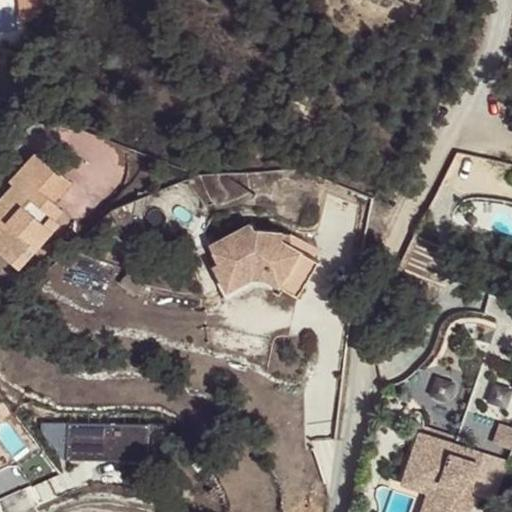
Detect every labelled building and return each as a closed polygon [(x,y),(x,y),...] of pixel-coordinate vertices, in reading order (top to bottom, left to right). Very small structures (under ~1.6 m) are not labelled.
[(37,4),(36,0),(19,0),(21,22),(31,21),(37,4)] [(0,227),(0,246),(22,267),(60,224),(55,219),(51,216),(60,206),(54,200),(71,181),(38,152),(13,179),(17,182),(36,200),(29,207),(23,202),(0,227)] [(399,201),(411,178),(389,167),(377,190),(399,201)] [(0,200),(0,227),(23,202),(29,207),(36,200),(17,182),(0,200)] [(65,210),(60,206),(51,216),(55,219),(65,210)] [(321,262),(285,240),(279,239),(280,232),(256,229),(252,222),(211,244),(221,262),(216,264),(230,290),(255,276),(270,277),(283,285),(300,296),(321,262)] [(270,277),(255,276),(230,290),(233,297),(255,285),(268,285),(280,292),(283,285),(270,277)] [(468,412),(465,434),(479,436),(482,414),(468,412)] [(78,456),(160,457),(161,423),(79,421),(78,456)] [(498,443),(511,447),(511,424),(504,422),(498,443)] [(472,511),(479,493),(471,490),(484,454),(421,433),(416,446),(420,447),(407,483),(429,491),(421,511),(472,511)] [(398,480),(407,483),(420,447),(416,446),(411,444),(398,480)]
